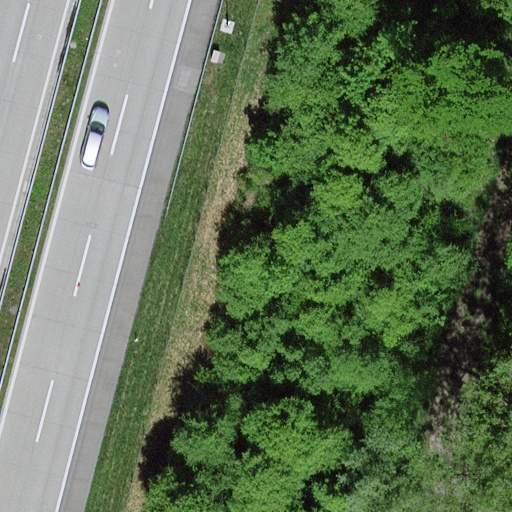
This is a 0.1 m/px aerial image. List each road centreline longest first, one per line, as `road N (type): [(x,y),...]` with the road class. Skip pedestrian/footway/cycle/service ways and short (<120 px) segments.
road 1 (motorway): [(18,511),(153,0)]
road 2 (motorway): [(31,0),(0,123)]
